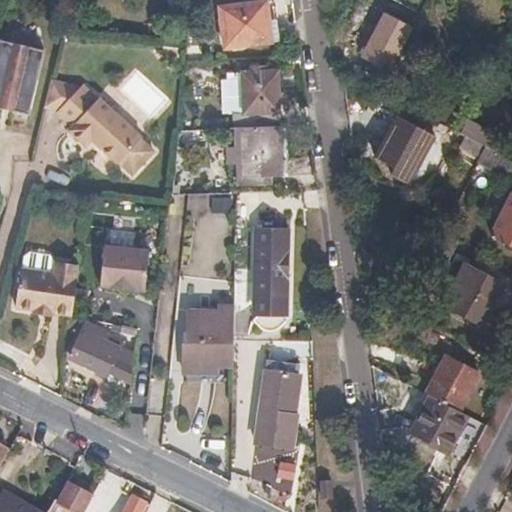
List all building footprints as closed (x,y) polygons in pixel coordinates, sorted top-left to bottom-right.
[(223,49),(239,47),(271,42),(264,2),(240,5),(218,8),(223,49)] [(377,45),(389,22),(364,8),(352,32),(377,45)] [(372,88),(403,29),(389,22),(377,45),(352,32),(341,55),(333,68),(343,73),(372,88)] [(21,122),(37,57),(0,46),(0,109),(5,111),(8,119),(21,122)] [(279,114),(276,70),(242,72),(243,115),(279,114)] [(54,114),(74,90),(50,84),(45,104),(43,111),(54,114)] [(137,138),(97,103),(92,99),(91,101),(76,88),(74,90),(54,114),(52,117),(66,129),(63,134),(81,149),(87,142),(114,165),(115,164),(129,175),(149,152),(135,141),(137,138)] [(0,116),(8,119),(5,111),(0,109),(0,116)] [(405,171),(425,134),(386,114),(367,150),(405,171)] [(501,150),(507,135),(469,121),(463,136),(501,150)] [(279,179),(278,129),(243,130),(244,181),(279,179)] [(511,245),(511,193),(507,190),(485,231),(511,245)] [(280,276),(285,272),(286,261),(280,256),(286,250),(287,228),(253,227),(253,245),(259,253),(252,259),(252,267),(258,275),(251,280),(250,309),(258,317),(277,318),(284,312),(285,281),(280,276)] [(141,296),(146,256),(102,250),(96,289),(99,290),(118,292),(141,296)] [(49,279),(51,266),(46,261),(27,259),(19,263),(18,275),(49,279)] [(478,321),(500,282),(460,260),(439,299),(478,321)] [(68,322),(75,269),(51,266),(49,279),(18,275),(13,314),(30,315),(50,318),(50,322),(68,323),(68,322)] [(230,342),(231,312),(217,312),(213,312),(213,323),(203,323),(182,323),(180,346),(177,347),(176,377),(214,377),(214,369),(230,369),(230,347),(230,342)] [(103,374),(113,353),(115,350),(115,349),(102,343),(104,336),(84,327),(68,362),(79,366),(95,373),(101,376),(103,374)] [(133,335),(118,333),(117,341),(132,343),(133,335)] [(463,400),(483,364),(450,344),(430,382),(434,383),(463,400)] [(130,357),(115,350),(103,374),(126,385),(130,357)] [(291,440),(297,401),(301,379),(262,374),(253,431),(251,442),(290,448),(291,440)] [(458,421),(468,402),(463,400),(434,383),(413,422),(451,442),(461,423),(458,421)] [(466,425),(476,406),(468,402),(458,421),(461,423),(466,425)] [(426,496),(435,481),(419,472),(410,487),(426,496)] [(329,491),(328,474),(318,474),(319,476),(319,490),(329,491)] [(81,511),(89,498),(64,485),(54,503),(52,501),(45,511),(81,511)] [(139,511),(143,505),(130,497),(121,511),(139,511)] [(12,505),(0,498),(0,505),(8,510),(12,505)]
